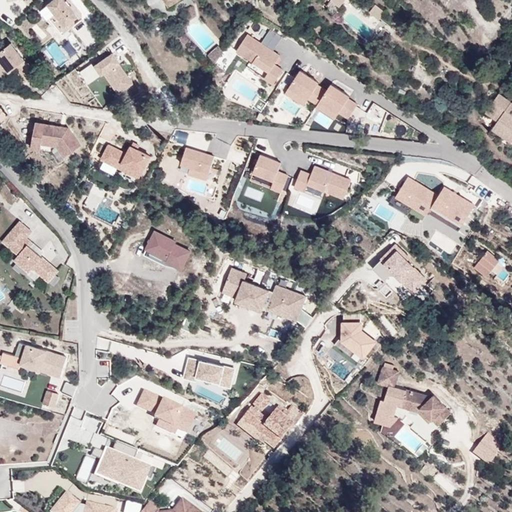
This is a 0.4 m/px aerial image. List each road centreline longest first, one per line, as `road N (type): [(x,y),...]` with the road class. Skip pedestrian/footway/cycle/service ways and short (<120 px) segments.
road 1 (residential): [(169,120),(455,154),(511,191)]
road 2 (residential): [(0,157),(80,248),(87,397)]
